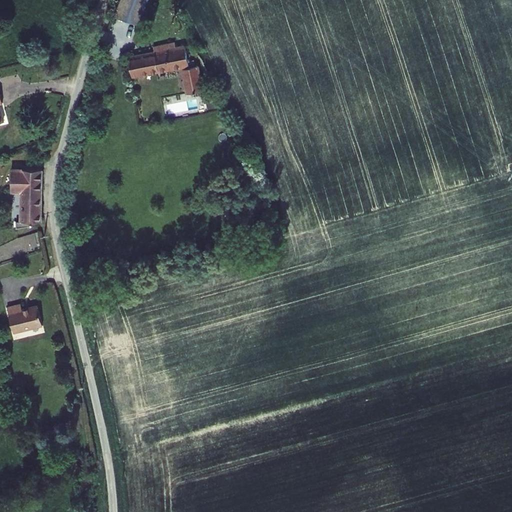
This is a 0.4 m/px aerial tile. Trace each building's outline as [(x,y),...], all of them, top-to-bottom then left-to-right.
[(148,0),(120,0),(115,17),(139,25),(148,0)] [(132,75),(188,64),(185,46),(176,48),(175,42),(160,45),(161,51),(128,57),(129,60),(132,75)] [(189,91),(201,88),(196,66),(184,69),(189,91)] [(181,126),(196,123),(192,101),(177,104),(181,126)] [(41,221),(42,189),(42,169),(12,168),(11,195),(21,195),(21,226),(31,224),(31,221),(41,221)] [(14,332),(43,325),(38,305),(22,309),(21,303),(7,307),(14,332)]
